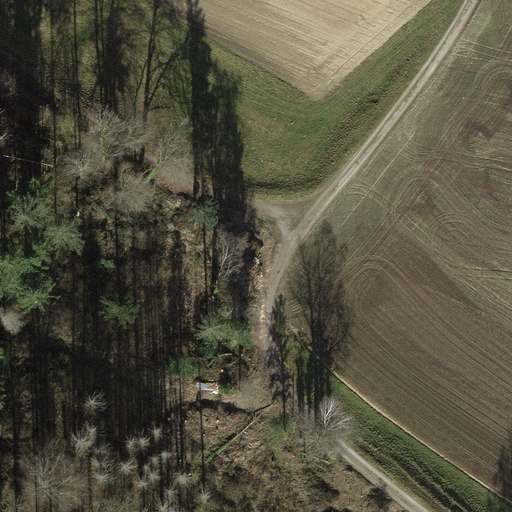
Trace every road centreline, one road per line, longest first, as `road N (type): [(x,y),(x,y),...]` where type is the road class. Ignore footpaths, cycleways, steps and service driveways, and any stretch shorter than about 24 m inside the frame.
road 1 (track): [(320,203),(280,274),(266,337),(292,392),(406,511)]
road 2 (track): [(0,57),(201,188),(266,205),(320,203)]
road 3 (track): [(320,203),(391,119),(471,0)]
